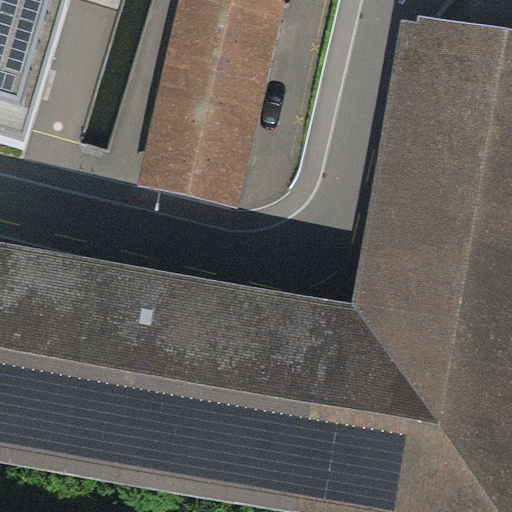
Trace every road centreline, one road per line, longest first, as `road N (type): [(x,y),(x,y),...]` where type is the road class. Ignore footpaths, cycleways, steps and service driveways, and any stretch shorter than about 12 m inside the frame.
road 1 (residential): [(398,0),(353,192),(327,242),(302,258),(226,259),(39,214)]
road 2 (residential): [(39,214),(102,0)]
